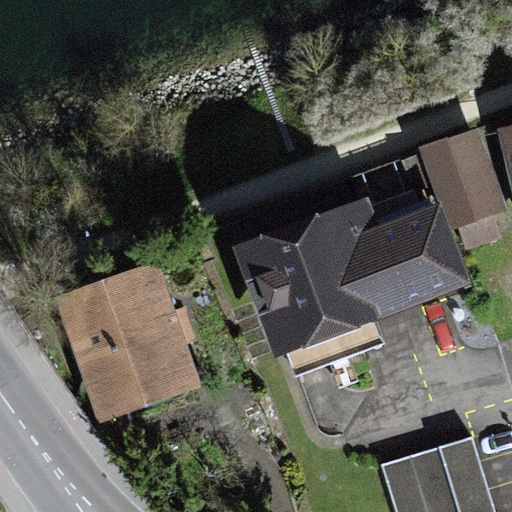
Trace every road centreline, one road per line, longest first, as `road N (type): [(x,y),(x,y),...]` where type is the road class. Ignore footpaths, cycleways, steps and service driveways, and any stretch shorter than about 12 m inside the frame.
road 1 (track): [(0,286),(511,95)]
road 2 (primary): [(0,392),(89,511)]
